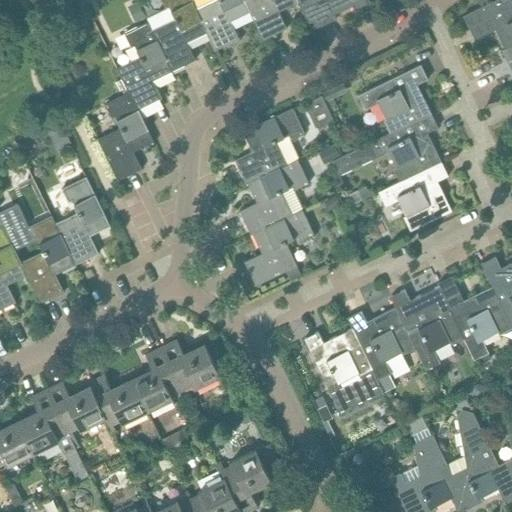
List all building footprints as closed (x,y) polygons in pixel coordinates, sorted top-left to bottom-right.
[(152,29),(151,29),(172,72),(196,60),(187,42),(206,33),(195,8),(191,0),(161,0),(165,8),(168,6),(174,18),(152,29)] [(211,0),(195,8),(206,33),(215,51),(239,39),(230,21),(250,12),(244,0),(211,0)] [(297,0),(244,0),(250,12),(263,40),(287,28),(279,11),(298,1),(297,0)] [(297,0),(298,1),(312,30),(336,18),(332,9),(337,7),(339,10),(352,4),(355,9),(371,1),(370,0),(297,0)] [(495,29),(505,49),(511,45),(511,2),(511,0),(494,0),(463,15),(475,39),(495,29)] [(138,1),(127,6),(135,22),(145,17),(138,1)] [(148,21),(148,22),(124,33),(131,47),(134,45),(140,57),(116,69),(128,92),(129,92),(138,110),(161,98),(153,81),(172,72),(151,29),(152,29),(148,21)] [(511,45),(505,49),(501,50),(511,72),(511,45)] [(390,133),(431,113),(420,89),(416,91),(413,86),(428,79),(421,64),(358,95),(365,109),(378,103),(386,119),(383,120),(390,133)] [(133,151),(153,142),(138,110),(129,92),(128,92),(105,104),(112,118),(115,116),(120,128),(97,139),(118,181),(142,169),(133,151)] [(305,102),(311,116),(329,108),(322,93),(308,101),(305,102)] [(293,108),(242,132),(252,152),(235,160),(246,184),(248,183),(288,164),(287,164),(277,142),(289,136),(290,139),(305,133),(293,108)] [(332,161),(339,175),(388,151),(396,167),(394,168),(400,181),(400,182),(442,162),(430,138),(426,139),(424,134),(438,127),(431,113),(390,133),(341,157),(332,161)] [(58,119),(45,125),(50,135),(63,129),(58,119)] [(328,143),(316,149),(317,151),(324,165),(332,161),(341,157),(335,147),(334,145),(330,147),(328,143)] [(298,159),(287,164),(288,164),(248,183),(257,203),(239,211),(251,235),(253,234),(292,215),(282,192),(294,187),(295,190),(309,184),(298,159)] [(400,182),(400,181),(379,192),(386,206),(399,200),(406,215),(404,217),(411,231),(452,211),(440,186),(436,188),(434,182),(448,176),(442,162),(400,182)] [(22,174),(20,178),(22,182),(26,184),(30,182),(32,178),(31,174),(26,172),(22,174)] [(55,223),(75,265),(99,253),(91,238),(111,228),(86,176),(62,188),(69,202),(72,201),(77,212),(55,223)] [(17,203),(0,211),(0,218),(3,225),(15,250),(34,241),(37,239),(43,251),(21,262),(20,262),(27,275),(26,275),(40,304),(64,292),(55,274),(75,265),(55,223),(51,215),(46,218),(28,226),(17,203)] [(262,253),(244,262),(256,286),(286,272),(290,281),(302,275),(297,266),(287,243),(298,238),(300,241),(314,234),(303,210),(302,210),(292,215),(253,234),(262,253)] [(7,284),(26,275),(27,275),(20,262),(21,262),(3,225),(0,226),(0,309),(16,302),(7,284)] [(511,261),(506,265),(508,268),(503,271),(495,256),(480,263),(492,287),(492,286),(511,326),(511,261)] [(452,276),(437,283),(439,286),(444,297),(464,339),(474,360),(475,360),(476,360),(484,355),(489,353),(483,340),(498,333),(500,335),(511,329),(511,326),(492,286),(492,287),(469,298),(471,302),(465,304),(463,300),(458,290),(452,276)] [(426,370),(440,363),(434,350),(450,343),(451,345),(464,339),(444,297),(439,286),(415,297),(416,300),(411,303),(404,289),(390,296),(396,307),(416,349),(426,370)] [(353,328),(378,380),(379,380),(387,376),(389,375),(392,373),(386,360),(401,353),(403,355),(416,349),(396,307),(372,318),(374,322),(368,325),(361,310),(347,317),(352,328),(353,328)] [(318,331),(304,338),(334,401),(340,414),(352,408),(340,383),(358,374),(359,376),(364,387),(378,380),(353,328),(352,328),(329,339),(331,343),(325,346),(323,342),(318,331)] [(177,340),(162,347),(182,390),(193,385),(194,388),(220,376),(205,344),(184,354),(177,340)] [(132,379),(148,411),(173,399),(172,395),(182,390),(162,347),(146,355),(153,369),(132,379)] [(122,424),(148,411),(132,379),(111,390),(104,375),(88,383),(90,387),(91,386),(106,418),(105,418),(109,426),(120,421),(122,424)] [(387,376),(379,380),(385,392),(394,387),(389,375),(387,376)] [(91,386),(90,387),(70,396),(63,382),(47,389),(68,432),(78,428),(80,431),(105,418),(106,418),(91,386)] [(39,411),(18,421),(33,453),(57,442),(63,454),(76,448),(68,432),(47,389),(32,397),(39,411)] [(325,407),(318,410),(323,421),(330,417),(325,407)] [(446,465),(437,469),(451,498),(458,511),(459,511),(479,502),(478,498),(498,489),(484,460),(494,455),(479,425),(472,412),(462,409),(461,411),(457,416),(460,434),(466,467),(451,474),(446,465)] [(422,416),(406,424),(412,435),(413,435),(427,428),(422,416)] [(0,465),(6,463),(7,466),(33,453),(18,421),(0,430),(0,465)] [(511,421),(507,424),(511,451),(511,457),(498,464),(494,455),(484,460),(498,489),(505,503),(511,500),(511,421)] [(431,508),(451,498),(437,469),(446,465),(432,434),(413,443),(420,476),(405,483),(400,473),(390,477),(407,511),(432,511),(433,511),(431,508)] [(240,511),(244,511),(257,506),(251,491),(272,481),(256,449),(230,462),(232,465),(221,470),(224,478),(225,478),(240,510),(239,510),(240,511)] [(225,478),(224,478),(199,490),(200,494),(190,499),(196,511),(235,511),(239,510),(240,510),(225,478)] [(14,483),(5,487),(12,500),(20,496),(14,483)] [(196,511),(190,499),(179,504),(178,501),(154,511),(196,511)]
